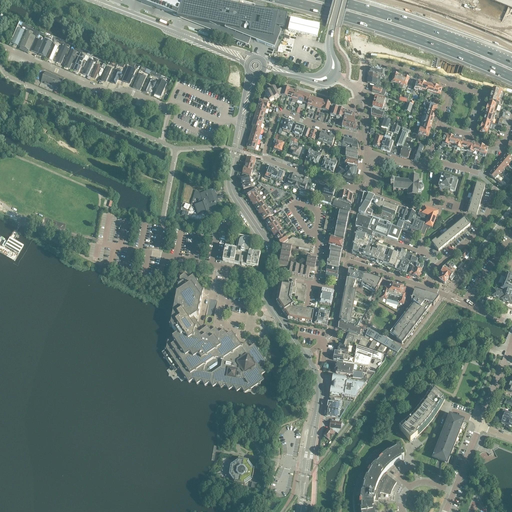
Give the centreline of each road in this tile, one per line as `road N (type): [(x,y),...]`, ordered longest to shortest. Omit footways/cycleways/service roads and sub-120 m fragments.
road 1 (unclassified): [(242,123),(128,91),(108,93),(4,48)]
road 2 (motorway): [(287,0),(362,19),(511,77)]
road 3 (motorway): [(511,61),(336,0)]
road 4 (secondary): [(266,276),(269,248),(231,190),(242,123)]
road 5 (secondary): [(300,511),(319,393),(304,357)]
road 6 (motorway): [(370,0),(511,51)]
road 7 (residential): [(263,158),(279,111),(364,137)]
road 8 (tertiary): [(216,47),(94,0)]
